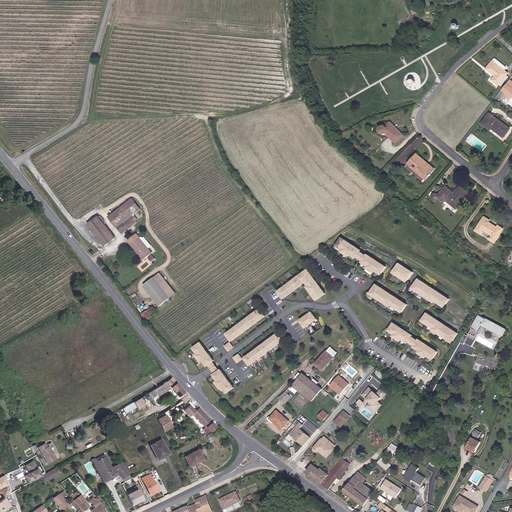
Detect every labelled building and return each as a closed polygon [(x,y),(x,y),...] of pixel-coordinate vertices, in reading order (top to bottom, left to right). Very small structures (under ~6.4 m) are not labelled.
[(499,85),(506,75),(508,73),(493,60),(486,69),(495,76),(492,79),(499,85)] [(508,77),(506,75),(499,85),(500,86),(508,77)] [(511,96),(511,79),(511,78),(503,89),(511,96)] [(489,114),(482,124),(490,130),(491,128),(503,137),(509,129),(489,114)] [(403,135),(390,122),(386,127),(385,126),(384,126),(382,126),(381,127),(380,128),(380,130),(380,131),(381,133),(383,133),(384,133),(385,133),(396,142),(403,135)] [(416,153),(408,164),(426,179),(434,168),(416,153)] [(426,179),(408,164),(405,167),(424,182),(426,179)] [(454,194),(445,187),(439,195),(437,194),(436,193),(435,193),(433,194),(432,195),(432,196),(432,198),(433,199),(435,200),(438,196),(444,201),(446,200),(456,208),(468,194),(460,187),(454,194)] [(137,198),(142,206),(143,205),(136,192),(133,194),(137,198)] [(137,198),(133,194),(112,208),(116,213),(137,198)] [(136,210),(142,206),(137,198),(116,213),(126,227),(140,216),(136,210)] [(91,217),(98,227),(109,219),(101,209),(91,217)] [(492,235),(490,239),(495,242),(504,229),(498,225),(497,227),(489,222),(490,220),(485,216),(476,230),(482,234),(484,230),(492,235)] [(109,219),(98,227),(108,240),(119,232),(109,219)] [(142,233),(139,229),(131,235),(146,254),(157,246),(155,242),(158,239),(149,228),(146,230),(142,233)] [(482,234),(490,239),(492,235),(484,230),(482,234)] [(359,251),(360,250),(352,245),(350,247),(345,244),(347,242),(341,238),(336,245),(342,249),(340,251),(348,256),(349,254),(355,258),(356,256),(359,251)] [(365,256),(359,251),(356,256),(362,261),(365,256)] [(374,260),(366,254),(365,256),(362,261),(361,262),(367,265),(366,267),(373,272),(374,270),(380,274),(385,267),(379,263),(377,265),(373,262),(374,260)] [(403,266),(398,263),(392,272),(407,281),(413,272),(408,269),(407,270),(406,270),(405,271),(402,270),(403,268),(402,267),(403,266)] [(305,287),(315,300),(324,294),(306,269),(277,291),(282,299),(305,284),(307,286),(305,287)] [(107,288),(95,273),(93,274),(95,278),(89,282),(96,294),(107,288)] [(161,306),(171,298),(154,278),(144,285),(161,306)] [(428,285),(417,279),(412,288),(431,301),(432,299),(444,306),(449,299),(433,289),(432,290),(431,289),(430,291),(427,289),(428,287),(427,286),(428,285)] [(385,291),(375,284),(369,293),(389,306),(390,305),(401,312),(406,305),(391,294),(390,295),(389,294),(387,297),(385,295),(386,293),(385,292),(385,291)] [(224,333),(229,340),(262,314),(257,307),(224,333)] [(153,317),(148,311),(143,314),(148,320),(153,317)] [(316,320),(310,312),(298,321),(304,329),(316,320)] [(432,330),(452,343),(458,333),(448,327),(447,328),(446,327),(444,329),(442,327),(443,325),(442,324),(442,323),(427,313),(422,321),(433,328),(432,330)] [(479,315),(473,327),(479,331),(482,325),(502,336),(506,329),(486,318),(486,319),(479,315)] [(411,337),(412,336),(404,330),(402,333),(397,330),(399,327),(393,323),(388,331),(394,334),(392,336),(400,341),(401,339),(407,343),(408,342),(411,337)] [(249,365),(283,340),(277,333),(244,358),(249,365)] [(417,341),(411,337),(408,342),(414,346),(417,341)] [(426,345),(418,340),(417,341),(414,346),(413,347),(419,351),(417,353),(425,358),(426,356),(432,360),(437,353),(431,349),(429,351),(424,348),(426,345)] [(202,349),(198,343),(191,349),(195,354),(193,356),(198,363),(200,361),(204,367),(206,366),(210,363),(212,362),(206,354),(203,356),(200,351),(202,349)] [(231,348),(228,344),(223,347),(227,352),(231,348)] [(337,352),(333,348),(329,353),(333,357),(337,352)] [(315,364),(319,367),(323,362),(329,353),(327,352),(326,351),(315,364)] [(323,362),(319,367),(323,370),(334,357),(333,357),(329,353),(323,362)] [(488,372),(490,365),(496,367),(499,359),(479,353),(474,367),(488,372)] [(240,360),(237,355),(232,359),(236,364),(240,360)] [(217,372),(210,363),(206,366),(213,375),(217,372)] [(224,378),(218,371),(217,372),(213,375),(211,376),(215,382),(213,383),(219,390),(221,389),(225,394),(232,389),(228,383),(225,385),(222,380),(224,378)] [(322,389),(310,379),(302,373),(293,385),(312,400),(317,394),(322,389)] [(167,381),(156,387),(160,393),(173,384),(183,394),(189,388),(175,374),(167,381)] [(341,393),(350,383),(339,374),(331,384),(341,393)] [(377,393),(369,386),(364,393),(372,400),(376,403),(372,408),(376,411),(383,403),(379,400),(382,397),(377,393)] [(380,390),(385,395),(388,390),(383,386),(380,390)] [(328,394),(322,389),(317,394),(323,399),(328,394)] [(285,391),(279,397),(284,404),(291,398),(285,391)] [(206,427),(210,432),(220,424),(203,404),(199,408),(194,401),(188,406),(193,413),(196,411),(208,424),(206,427)] [(126,412),(137,408),(135,402),(124,406),(126,412)] [(346,406),(340,414),(347,420),(353,412),(346,406)] [(269,416),(266,420),(271,424),(273,421),(282,429),(289,421),(277,410),(271,417),(269,416)] [(177,422),(171,411),(162,416),(168,427),(177,422)] [(324,420),(327,416),(322,411),(318,416),(324,420)] [(340,414),(334,421),(341,427),(347,420),(340,414)] [(296,426),(290,433),(303,444),(309,437),(296,426)] [(166,436),(154,441),(162,456),(173,450),(166,436)] [(336,445),(333,443),(331,445),(328,443),(330,441),(324,436),(322,438),(314,448),(314,449),(314,450),(315,451),(316,452),(318,452),(320,451),(327,457),(335,448),(334,448),(336,445)] [(47,446),(56,441),(55,440),(54,440),(52,437),(44,441),(47,446)] [(480,441),(472,437),(467,447),(475,452),(480,441)] [(62,453),(56,441),(47,446),(53,458),(62,453)] [(392,442),(389,448),(394,452),(398,446),(392,442)] [(205,446),(190,453),(195,462),(210,456),(205,446)] [(125,471),(129,479),(135,476),(126,459),(117,464),(117,466),(115,467),(108,451),(99,456),(108,476),(123,469),(125,471)] [(46,470),(47,470),(38,456),(31,461),(35,468),(30,470),(34,477),(46,470)] [(53,467),(56,470),(71,461),(69,458),(53,467)] [(382,458),(378,461),(387,469),(390,465),(382,458)] [(140,461),(133,465),(136,469),(142,466),(140,461)] [(345,469),(338,463),(328,474),(326,478),(328,479),(324,485),(328,488),(337,477),(338,478),(345,469)] [(413,463),(404,476),(411,481),(413,479),(420,484),(425,477),(416,471),(419,467),(413,463)] [(312,465),(307,471),(319,481),(326,472),(321,468),(319,470),(312,465)] [(108,476),(110,478),(125,471),(123,469),(108,476)] [(149,470),(143,473),(152,490),(160,486),(153,473),(150,474),(149,470)] [(326,472),(319,481),(321,483),(326,478),(328,474),(326,472)] [(493,480),(486,476),(480,486),(487,491),(493,480)] [(364,505),(373,492),(354,477),(344,490),(364,505)] [(386,479),(380,488),(396,498),(402,489),(386,479)] [(63,508),(72,501),(63,489),(55,495),(62,504),(60,505),(63,508)] [(75,496),(77,498),(81,503),(83,504),(92,500),(83,490),(77,494),(75,496)] [(129,495),(133,505),(146,500),(141,490),(129,495)] [(221,501),(226,511),(241,503),(237,494),(221,501)] [(460,496),(454,506),(462,511),(463,509),(468,511),(474,511),(478,506),(460,496)] [(5,497),(0,501),(0,509),(2,511),(5,511),(13,505),(5,497)] [(101,501),(97,497),(94,498),(97,503),(93,506),(97,511),(99,511),(107,506),(103,500),(101,501)] [(185,511),(184,511),(215,511),(209,497),(197,503),(199,505),(185,511)] [(383,510),(381,511),(389,511),(392,509),(381,501),(378,506),(383,510)] [(46,502),(33,511),(46,511),(51,509),(46,502)] [(409,503),(410,503),(407,509),(412,511),(419,511),(422,507),(413,503),(413,504),(410,502),(409,503)] [(87,511),(84,509),(85,508),(83,504),(81,503),(79,506),(81,509),(79,511),(87,511)] [(259,503),(255,508),(260,511),(262,511),(266,507),(259,503)]
